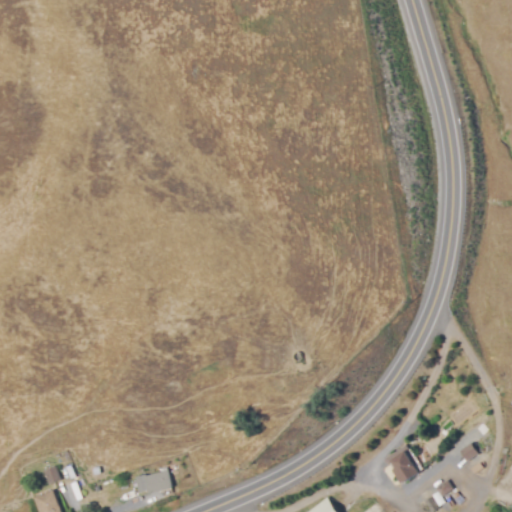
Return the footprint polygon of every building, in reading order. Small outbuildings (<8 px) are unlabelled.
[(468,463),(461,452),(473,444),(480,455),(468,463)] [(402,485),(393,471),(396,469),(391,462),(405,452),(419,474),(402,485)] [(49,486),(43,472),(56,467),(62,481),(49,486)] [(151,495),(145,478),(168,471),(174,488),(151,495)] [(442,498),(437,490),(449,481),(455,490),(442,498)] [(40,511),(35,499),(54,491),(62,511),(40,511)] [(437,511),(430,511),(424,503),(433,497),(441,509),(437,511)] [(310,511),(328,499),(338,511),(310,511)]
